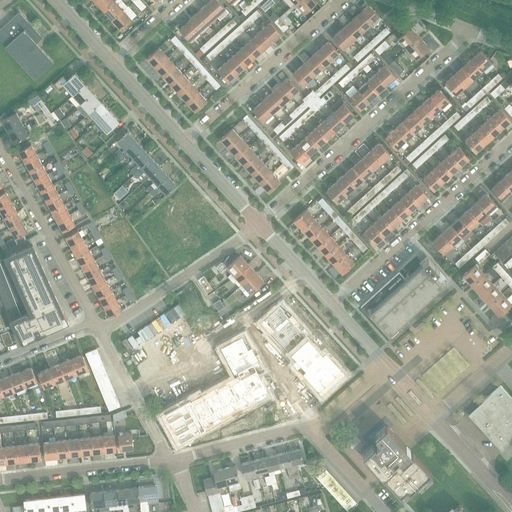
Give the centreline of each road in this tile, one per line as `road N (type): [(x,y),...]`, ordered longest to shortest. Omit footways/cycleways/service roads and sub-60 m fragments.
road 1 (residential): [(257,223),(468,32)]
road 2 (residential): [(331,303),(511,138)]
road 3 (residential): [(185,143),(342,0)]
road 4 (residential): [(92,319),(0,148)]
road 5 (residential): [(99,331),(257,223)]
road 6 (residential): [(172,460),(0,481)]
road 7 (residential): [(172,460),(99,331)]
road 8 (residential): [(316,426),(172,460)]
